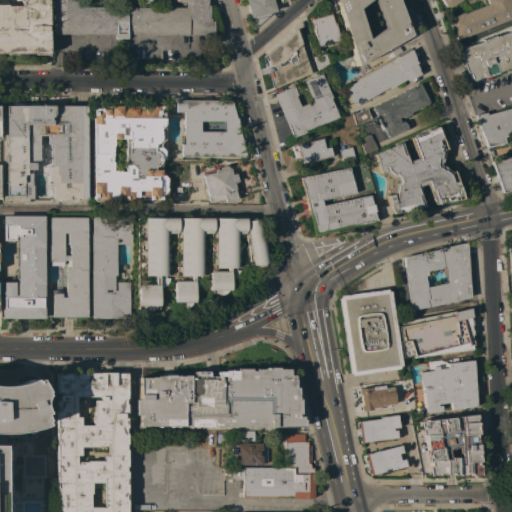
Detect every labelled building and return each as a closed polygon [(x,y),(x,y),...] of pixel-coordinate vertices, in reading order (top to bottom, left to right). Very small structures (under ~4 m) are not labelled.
[(0,53),(0,3),(6,3),(6,4),(7,4),(7,6),(21,6),(21,1),(15,1),(15,0),(47,0),(47,53),(0,53)] [(114,39),(114,35),(52,34),(52,0),(206,0),(206,2),(210,2),(210,21),(212,21),(212,36),(125,35),(125,39),(114,39)] [(271,0),(274,11),(249,18),(244,0),(271,0)] [(335,2),(337,0),(395,0),(408,35),(395,42),(396,45),(365,62),(364,61),(354,67),(335,2)] [(461,0),(446,9),(440,0),(461,0)] [(510,0),(511,2),(510,3),(511,8),(511,18),(456,40),(454,33),(452,34),(447,19),(463,12),(463,14),(488,4),(487,3),(486,2),(485,0),(510,0)] [(316,46),(308,17),(314,15),(315,18),(331,14),(338,40),(316,46)] [(302,51),(303,51),(310,72),(309,72),(309,73),(272,88),(269,73),(276,70),(275,67),(288,62),(286,57),(278,64),(277,63),(267,67),(264,54),(295,28),(302,51)] [(467,72),(465,73),(460,59),(462,58),(459,49),(481,41),(481,40),(493,36),(493,37),(509,32),(508,30),(511,28),(511,68),(511,69),(511,66),(494,72),(495,73),(489,75),(490,79),(486,80),(485,77),(484,77),(484,76),(470,81),(467,72)] [(387,87),(354,107),(347,95),(344,87),(410,49),(414,59),(413,59),(416,64),(414,64),(417,69),(417,70),(420,75),(407,82),(405,79),(388,89),(387,87)] [(328,65),(317,69),(312,57),(324,53),(328,65)] [(330,98),(329,98),(336,117),(303,131),(304,133),(292,138),(287,126),(286,126),(273,95),(292,87),(296,95),(295,96),(299,106),(311,101),(303,81),(321,74),(330,98)] [(389,138),(387,138),(386,136),(382,129),(381,130),(378,125),(380,124),(372,107),(419,83),(427,102),(425,104),(410,113),(410,114),(408,115),(402,118),(401,117),(397,118),(399,122),(401,121),(404,123),(405,125),(406,129),(389,138)] [(180,156),(180,144),(183,144),(183,112),(175,112),(176,100),(230,101),(234,116),(235,116),(234,111),(237,110),(243,132),(238,133),(244,157),(180,156)] [(85,199),(75,199),(75,201),(57,201),(57,199),(50,199),(50,181),(47,181),(47,166),(50,166),(50,145),(46,145),(46,136),(38,136),(38,163),(33,163),(33,170),(30,170),(30,185),(31,185),(31,199),(4,198),(5,105),(85,105),(85,199)] [(92,200),(92,106),(162,106),(162,163),(159,166),(158,171),(162,172),(162,175),(163,175),(166,178),(165,201),(95,201),(92,200)] [(485,113),(485,115),(511,107),(511,190),(501,193),(490,162),(509,158),(510,164),(511,163),(511,134),(502,137),(504,143),(503,143),(503,144),(497,146),(497,145),(485,148),(474,116),(475,116),(485,113)] [(359,124),(355,115),(366,109),(370,118),(359,124)] [(440,161),(440,162),(438,162),(438,165),(440,167),(441,166),(449,172),(451,171),(461,199),(433,205),(429,191),(425,184),(417,187),(418,194),(422,207),(419,208),(391,215),(385,196),(391,194),(393,183),(395,183),(395,180),(395,179),(393,177),(392,179),(385,173),(384,171),(379,173),(373,154),(400,143),(403,153),(408,161),(417,158),(410,138),(436,127),(440,140),(438,140),(442,152),(440,161)] [(375,148),(363,154),(359,139),(369,135),(375,148)] [(300,165),(298,157),(293,158),(290,146),(297,144),(321,138),(324,148),(328,147),(330,155),(331,154),(331,156),(300,165)] [(354,163),(342,166),(338,150),(350,147),(354,163)] [(232,183),(233,183),(234,189),(233,189),(236,200),(224,202),(224,199),(209,203),(202,176),(206,175),(206,174),(213,172),(213,171),(219,170),(218,169),(219,167),(225,166),(227,168),(228,168),(229,168),(230,175),(235,174),(236,182),(232,183)] [(313,234),(307,208),(301,210),(300,206),(306,204),(299,178),(347,167),(354,193),(320,200),(321,206),(368,195),(375,221),(313,234)] [(43,318),(1,318),(1,282),(14,282),(14,295),(16,295),(16,279),(15,279),(15,271),(16,271),(16,266),(15,266),(15,248),(16,248),(16,238),(14,238),(14,241),(11,241),(11,242),(4,242),(4,241),(1,241),(1,216),(42,216),(43,318)] [(90,216),(130,216),(130,244),(115,244),(114,275),(113,275),(113,290),(115,290),(115,282),(128,282),(127,319),(90,319),(90,216)] [(85,318),(73,318),(73,319),(64,319),(64,317),(51,317),(51,290),(60,290),(60,297),(65,297),(65,282),(61,282),(61,273),(65,273),(65,268),(68,268),(68,245),(67,245),(67,233),(62,233),(62,262),(61,262),(61,266),(49,266),(49,262),(48,262),(48,242),(49,242),(49,217),(85,217),(85,318)] [(143,249),(141,249),(142,246),(143,243),(143,237),(141,237),(142,235),(143,232),(143,231),(143,228),(142,228),(142,226),(143,222),(143,218),(176,218),(176,230),(176,231),(175,232),(175,233),(174,233),(167,233),(167,237),(169,237),(169,241),(167,241),(167,244),(170,244),(170,249),(167,249),(167,254),(171,254),(171,258),(166,258),(167,266),(171,266),(171,271),(167,271),(167,276),(163,276),(163,278),(166,278),(166,280),(165,283),(162,286),(161,287),(158,287),(157,290),(157,306),(157,309),(151,309),(148,310),(146,310),(145,310),(142,309),(136,309),(136,285),(153,285),(153,276),(143,276),(143,249)] [(211,218),(211,231),(211,232),(210,232),(210,233),(202,233),(201,236),(202,244),(207,244),(207,249),(202,249),(202,255),(207,254),(207,259),(202,259),(202,267),(205,267),(205,272),(202,272),(202,276),(199,276),(199,278),(202,278),(202,280),(201,282),(201,283),(199,285),(198,286),(197,287),(194,288),(192,302),(189,302),(189,303),(188,305),(187,306),(186,307),(184,307),(182,307),(180,307),(179,307),(177,305),(172,306),(172,281),(189,281),(189,276),(178,276),(178,273),(177,271),(177,269),(177,267),(178,267),(178,264),(177,262),(177,258),(177,256),(177,254),(178,252),(178,249),(177,249),(177,247),(178,246),(178,237),(177,237),(177,235),(177,234),(178,232),(178,218),(211,218)] [(225,291),(224,292),(222,294),(221,294),(219,294),(218,294),(216,294),(214,293),(208,293),(208,271),(225,271),(225,268),(214,268),(214,265),(213,263),(212,261),(212,259),(214,259),(214,257),(213,253),(212,252),(212,250),(212,248),(213,247),(214,245),(214,237),(212,237),(212,235),(213,234),(214,232),(214,218),(244,218),(244,221),(259,219),(265,263),(265,265),(264,266),(262,268),(260,269),(258,269),(257,269),(254,268),(240,268),(240,270),(239,270),(239,272),(238,275),(236,277),(235,278),(233,279),(230,280),(229,280),(229,290),(225,290),(225,291)] [(468,298),(408,310),(402,267),(403,267),(402,258),(465,244),(468,298)] [(385,289),(385,290),(387,291),(388,291),(393,323),(469,308),(470,317),(469,317),(469,320),(471,320),(471,325),(470,325),(470,329),(471,329),(471,335),(470,335),(470,340),(472,340),(472,345),(471,345),(471,349),(412,358),(412,356),(398,358),(399,366),(398,366),(397,367),(397,369),(351,375),(351,374),(350,374),(348,373),(337,299),(338,299),(339,298),(339,297),(339,296),(385,289)] [(472,360),(474,406),(473,406),(450,409),(449,402),(435,404),(435,406),(439,406),(440,411),(424,413),(420,381),(419,381),(418,372),(431,371),(431,367),(436,366),(437,369),(446,368),(446,363),(472,360)] [(162,377),(163,376),(172,376),(180,376),(187,376),(191,376),(191,372),(192,372),(206,372),(207,372),(207,374),(215,374),(215,373),(216,372),(223,372),(223,371),(235,371),(235,369),(262,369),(262,368),(266,368),(276,368),(276,369),(287,369),(287,375),(292,375),(292,380),(292,387),(295,388),(295,399),(297,399),(297,414),(295,414),(295,417),(300,417),(300,419),(301,420),(301,427),(138,426),(138,415),(135,415),(135,400),(138,400),(138,378),(147,378),(147,377),(155,377),(162,377)] [(55,511),(56,401),(59,401),(59,396),(60,396),(60,393),(56,393),(56,373),(126,373),(125,414),(122,414),(122,418),(125,418),(125,511),(55,511)] [(0,379),(7,379),(15,377),(16,384),(22,382),(29,379),(30,381),(34,379),(42,392),(40,393),(42,395),(40,398),(39,400),(39,402),(39,405),(39,407),(40,410),(42,414),(39,415),(42,421),(40,422),(42,425),(34,428),(29,430),(19,432),(12,433),(8,434),(3,434),(4,448),(0,448),(0,379)] [(379,410),(371,411),(371,410),(360,411),(360,410),(359,410),(359,409),(359,407),(360,407),(360,405),(361,405),(360,394),(358,395),(358,393),(357,394),(357,392),(356,390),(357,390),(357,388),(383,385),(383,388),(392,387),(394,404),(379,406),(379,407),(378,407),(379,410)] [(360,443),(359,438),(358,432),(357,427),(357,421),(379,418),(379,417),(396,415),(398,427),(391,428),(392,430),(395,430),(396,438),(360,443)] [(476,446),(477,462),(475,462),(475,465),(477,465),(478,476),(470,476),(468,476),(468,474),(462,474),(462,476),(457,476),(457,474),(454,474),(454,476),(442,476),(442,474),(436,474),(436,476),(428,476),(426,467),(429,467),(428,462),(425,463),(423,451),(425,450),(423,435),(420,436),(417,422),(421,421),(421,420),(424,420),(424,421),(474,415),(475,420),(473,420),(473,423),(475,422),(475,434),(474,434),(474,445),(476,445),(476,446)] [(242,479),(230,479),(230,482),(226,482),(226,479),(222,479),(222,467),(241,467),(283,467),(283,434),(309,434),(309,467),(312,467),(312,498),(291,498),(291,497),(242,497),(242,479)] [(246,465),(245,464),(235,465),(235,457),(231,457),(230,442),(237,442),(237,444),(245,443),(245,446),(250,446),(250,443),(264,443),(264,460),(261,460),(261,465),(246,465)] [(364,454),(400,445),(401,452),(397,454),(399,460),(403,459),(405,466),(369,475),(367,470),(366,465),(365,462),(364,462),(363,456),(364,456),(364,454)] [(43,478),(40,478),(40,493),(22,493),(22,478),(20,478),(20,455),(43,455),(43,478)]
